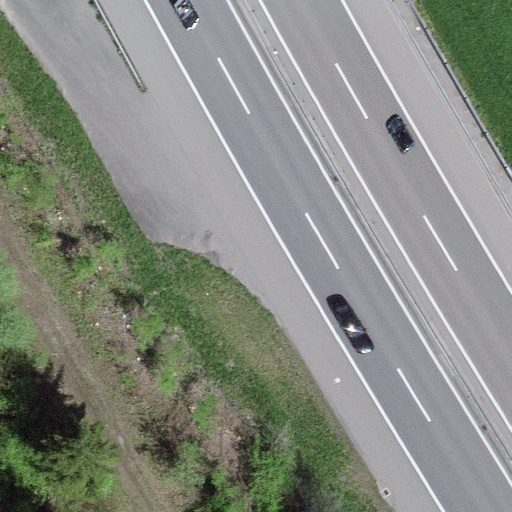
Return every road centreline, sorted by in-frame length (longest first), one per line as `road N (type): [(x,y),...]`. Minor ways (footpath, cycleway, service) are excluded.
road 1 (motorway): [(186,0),(486,511)]
road 2 (motorway): [(511,362),(300,0)]
road 3 (track): [(170,511),(0,233)]
